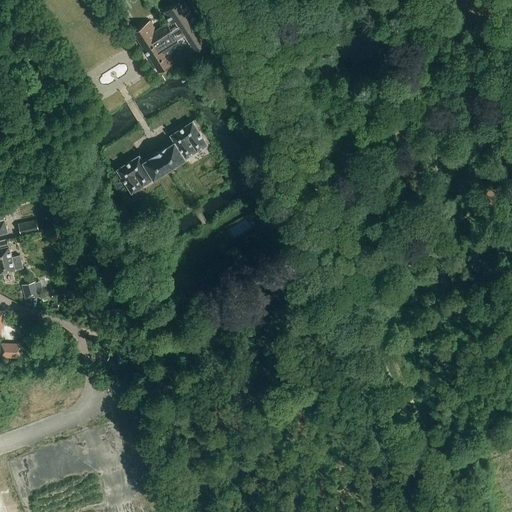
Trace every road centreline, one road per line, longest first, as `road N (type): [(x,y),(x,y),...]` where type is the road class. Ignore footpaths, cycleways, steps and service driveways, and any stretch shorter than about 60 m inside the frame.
road 1 (track): [(459,511),(238,0)]
road 2 (track): [(258,309),(134,356)]
